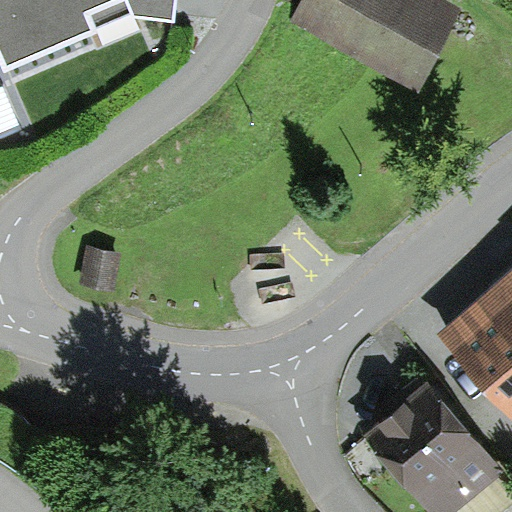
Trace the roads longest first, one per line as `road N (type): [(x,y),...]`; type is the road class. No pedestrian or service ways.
road 1 (residential): [(0,262),(19,217),(221,58),(255,0)]
road 2 (unclassified): [(511,171),(288,369)]
road 3 (unclassified): [(288,369),(214,375),(0,322)]
road 4 (residential): [(288,369),(312,447),(354,511)]
